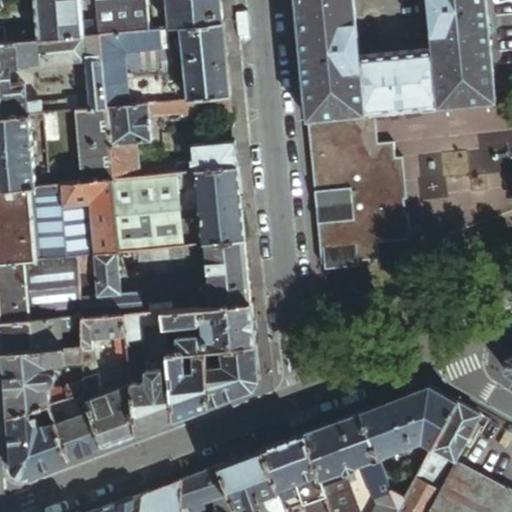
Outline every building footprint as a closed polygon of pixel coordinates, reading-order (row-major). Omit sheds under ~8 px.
[(36,0),(41,41),(85,37),(84,24),(81,0),(36,0)] [(158,0),(97,0),(100,23),(101,35),(162,30),(158,0)] [(168,0),(171,28),(181,27),(179,0),(168,0)] [(225,24),(222,0),(179,0),(181,27),(181,28),(183,28),(225,24)] [(297,0),(309,120),(375,113),(496,101),(486,0),(429,0),(435,51),(360,59),(354,0),(297,0)] [(101,35),(100,23),(84,24),(85,37),(101,35)] [(227,51),(225,24),(183,28),(183,35),(184,37),(185,55),(187,69),(190,99),(232,95),(229,65),(227,51)] [(183,35),(183,28),(181,28),(171,29),(172,36),(183,35)] [(171,29),(162,30),(101,35),(104,60),(108,107),(172,101),(179,100),(176,75),(164,76),(121,80),(118,55),(161,51),(174,50),(172,37),(172,36),(171,29)] [(85,37),(41,41),(8,44),(0,44),(0,70),(2,71),(11,70),(20,69),(19,68),(86,61),(104,60),(101,35),(85,37)] [(164,76),(176,75),(174,50),(161,51),(164,76)] [(121,80),(164,76),(161,51),(118,55),(121,80)] [(108,107),(104,60),(86,61),(90,96),(91,108),(108,107)] [(2,71),(0,70),(0,117),(28,115),(25,84),(20,83),(12,84),(3,84),(2,71)] [(3,84),(12,84),(11,70),(2,71),(3,84)] [(233,112),(232,95),(190,99),(179,100),(172,101),(173,113),(185,111),(185,116),(233,112)] [(76,110),(91,108),(90,96),(73,98),(74,105),(75,110),(76,110)] [(43,113),(56,112),(75,110),(74,105),(73,98),(67,98),(68,104),(33,106),(33,114),(38,114),(43,113)] [(173,113),(172,101),(108,107),(110,131),(130,129),(132,143),(138,142),(153,141),(151,115),(173,113)] [(110,131),(108,107),(91,108),(76,110),(83,177),(83,182),(115,179),(110,131)] [(61,163),(56,112),(43,113),(48,164),(61,163)] [(309,120),(323,265),(359,262),(357,244),(375,243),(410,239),(408,216),(406,216),(400,159),(395,160),(394,144),(379,146),(375,113),(309,120)] [(31,114),(28,115),(0,117),(0,181),(37,179),(31,114)] [(130,129),(110,131),(115,179),(137,177),(141,177),(140,168),(138,142),(132,143),(130,129)] [(239,167),(236,142),(194,146),(195,162),(196,171),(239,167)] [(176,160),(167,161),(168,174),(178,173),(177,164),(176,160)] [(168,174),(167,161),(145,163),(140,168),(141,177),(168,174)] [(195,162),(177,164),(178,173),(196,171),(195,162)] [(246,240),(239,167),(196,171),(198,193),(201,218),(203,244),(205,243),(246,240)] [(196,171),(178,173),(180,190),(185,189),(192,188),(198,193),(196,171)] [(83,182),(83,177),(76,173),(66,174),(66,176),(67,184),(77,183),(83,182)] [(178,173),(168,174),(141,177),(137,177),(140,207),(181,203),(180,193),(180,190),(178,173)] [(56,177),(57,185),(66,184),(67,184),(66,176),(56,177)] [(140,207),(137,177),(115,179),(117,201),(122,251),(138,250),(185,245),(184,236),(183,221),(181,203),(140,207)] [(37,179),(0,181),(0,189),(35,187),(37,187),(37,179)] [(117,201),(115,179),(83,182),(77,183),(80,204),(91,203),(117,201)] [(67,184),(66,184),(68,203),(68,205),(73,204),(80,204),(77,183),(67,184)] [(37,187),(35,187),(37,206),(68,203),(66,184),(57,185),(37,187)] [(37,206),(35,187),(0,189),(0,263),(41,259),(37,206)] [(122,251),(117,201),(91,203),(93,224),(96,254),(118,252),(122,251)] [(68,203),(37,206),(41,259),(77,256),(96,254),(93,224),(75,226),(73,204),(68,205),(68,203)] [(91,203),(80,204),(73,204),(75,226),(93,224),(91,203)] [(184,236),(185,245),(203,244),(201,218),(183,221),(184,236)] [(252,303),(246,240),(205,243),(206,252),(212,306),(252,303)] [(206,252),(205,243),(203,244),(185,245),(138,250),(141,276),(186,271),(186,268),(198,267),(195,253),(206,252)] [(357,244),(359,262),(376,260),(375,243),(357,244)] [(122,293),(118,252),(96,254),(97,271),(99,296),(122,293)] [(97,271),(96,254),(77,256),(79,273),(97,271)] [(41,259),(0,263),(0,310),(1,324),(61,319),(82,318),(81,298),(79,273),(77,256),(41,259)] [(141,292),(122,293),(99,296),(81,298),(82,318),(125,314),(143,312),(141,292)] [(168,303),(169,310),(207,306),(207,299),(200,295),(178,297),(168,303)] [(165,310),(169,310),(168,303),(150,304),(151,311),(165,310)] [(256,344),(252,303),(212,306),(207,306),(169,310),(165,310),(166,325),(198,322),(201,317),(205,314),(206,318),(204,321),(203,326),(204,331),(208,334),(208,339),(205,337),(200,333),(178,335),(179,351),(185,350),(194,350),(205,349),(221,347),(256,344)] [(166,325),(165,310),(151,311),(143,312),(125,314),(127,336),(128,346),(145,344),(168,342),(167,336),(166,325)] [(127,336),(125,314),(82,318),(84,332),(85,342),(85,345),(93,345),(92,338),(127,336)] [(84,332),(82,318),(61,319),(62,334),(68,333),(73,333),(84,332)] [(61,319),(1,324),(3,343),(4,354),(64,348),(63,343),(62,334),(61,319)] [(85,342),(84,332),(73,333),(73,343),(77,342),(85,342)] [(146,360),(145,344),(128,346),(131,382),(149,380),(148,369),(154,368),(155,368),(155,367),(156,367),(156,366),(155,366),(155,365),(155,364),(154,365),(146,360)] [(260,380),(256,344),(221,347),(221,357),(222,365),(207,366),(209,406),(253,389),(260,380)] [(69,365),(82,364),(81,346),(77,347),(68,348),(69,365)] [(81,346),(82,364),(84,379),(98,374),(94,350),(83,351),(84,346),(81,346)] [(221,357),(221,347),(205,349),(206,358),(221,357)] [(64,348),(4,354),(6,384),(9,418),(50,405),(51,405),(51,403),(50,389),(49,386),(53,384),(54,381),(55,379),(55,376),(54,373),(52,371),(49,370),(48,367),(69,365),(68,348),(64,348)] [(174,419),(209,406),(207,366),(206,358),(205,349),(194,350),(195,370),(193,370),(186,376),(185,350),(179,351),(168,352),(169,367),(170,378),(174,419)] [(174,419),(170,378),(163,379),(162,368),(162,363),(154,365),(155,364),(155,365),(155,366),(156,366),(156,367),(155,367),(155,368),(154,368),(148,369),(149,380),(131,382),(132,383),(137,433),(174,419)] [(170,378),(169,367),(162,368),(163,379),(170,378)] [(87,400),(102,395),(101,376),(98,374),(84,379),(84,381),(85,394),(87,400)] [(68,399),(85,394),(84,381),(66,387),(65,389),(67,398),(68,399)] [(103,446),(137,433),(132,383),(102,395),(87,400),(90,409),(103,446)] [(422,441),(432,446),(457,401),(431,386),(362,412),(379,457),(422,441)] [(67,398),(65,389),(50,389),(51,403),(67,398)] [(56,422),(90,409),(87,400),(85,394),(68,399),(51,405),(50,405),(56,422)] [(457,401),(432,446),(455,459),(480,413),(457,401)] [(21,476),(69,459),(56,422),(50,405),(9,418),(14,472),(21,476)] [(69,458),(103,446),(90,409),(56,422),(69,459),(69,458)] [(381,463),(379,457),(362,412),(305,433),(321,478),(346,470),(357,465),(363,463),(369,481),(386,476),(381,463)] [(325,492),(321,478),(305,433),(278,444),(264,449),(278,488),(297,481),(298,486),(305,504),(307,503),(327,496),(325,492)] [(432,446),(423,462),(397,507),(394,511),(511,511),(511,490),(455,459),(432,446)] [(278,488),(264,449),(222,465),(231,491),(237,505),(239,506),(254,500),(256,502),(259,501),(262,499),(262,498),(266,497),(279,492),(278,488)] [(397,507),(423,462),(413,458),(404,462),(390,487),(392,491),(397,507)] [(386,461),(381,463),(386,476),(387,479),(392,477),(396,471),(392,463),(386,461)] [(231,491),(222,465),(207,470),(201,472),(183,479),(181,504),(193,504),(203,501),(210,498),(216,496),(231,491)] [(358,469),(357,465),(346,470),(347,473),(352,472),(358,469)] [(346,470),(321,478),(325,492),(350,483),(347,473),(346,470)] [(356,483),(352,472),(347,473),(350,483),(351,485),(356,483)] [(387,479),(386,476),(369,481),(375,497),(392,491),(390,487),(387,479)] [(180,511),(181,504),(183,479),(142,494),(140,511),(180,511)] [(297,481),(278,488),(279,492),(280,493),(298,486),(297,481)] [(350,483),(325,492),(327,496),(332,511),(360,511),(351,485),(350,483)] [(236,506),(239,506),(237,505),(231,491),(216,496),(236,506)] [(394,511),(397,507),(392,491),(375,497),(378,504),(372,511),(394,511)] [(286,511),(280,493),(279,492),(266,497),(270,508),(273,511),(286,511)] [(140,511),(142,494),(111,506),(110,511),(140,511)] [(332,511),(327,496),(307,503),(310,511),(332,511)] [(193,504),(181,504),(180,511),(204,511),(203,501),(193,504)]
